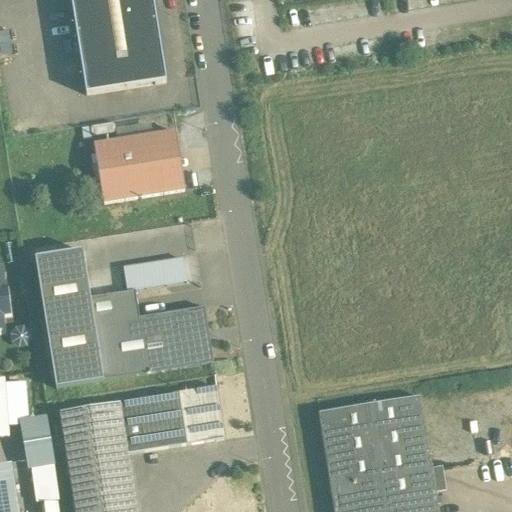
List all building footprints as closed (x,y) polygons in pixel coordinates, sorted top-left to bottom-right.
[(69,0),(85,97),(165,84),(151,0),(69,0)] [(174,133),(94,146),(97,166),(92,167),(95,186),(100,185),(103,206),(184,193),(174,133)] [(104,384),(90,300),(82,254),(36,262),(57,391),(104,384)] [(182,261),(123,271),(127,295),(135,293),(186,285),(182,261)] [(127,295),(90,300),(104,384),(213,365),(204,310),(139,320),(135,293),(127,295)] [(4,381),(0,381),(0,440),(8,439),(4,381)] [(215,390),(197,393),(205,444),(223,442),(215,390)] [(197,393),(179,396),(187,447),(205,444),(197,393)] [(179,396),(119,405),(127,457),(187,447),(179,396)] [(437,511),(419,400),(319,416),(334,511),(437,511)] [(119,405),(59,415),(63,442),(64,443),(74,511),(136,511),(127,457),(119,405)] [(46,419),(19,424),(27,472),(35,470),(50,468),(51,468),(54,467),(46,419)] [(50,468),(35,470),(40,503),(56,501),(51,468),(50,468)]
